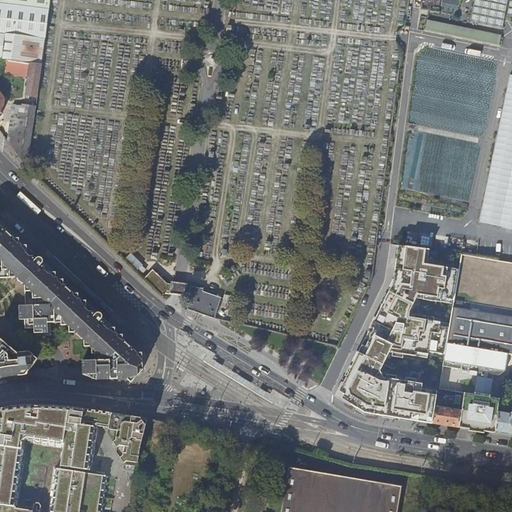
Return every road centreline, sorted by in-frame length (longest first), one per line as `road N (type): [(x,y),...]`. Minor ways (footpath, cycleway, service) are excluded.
road 1 (residential): [(317,406),(380,280),(410,41),(511,56)]
road 2 (tertiary): [(0,165),(150,306)]
road 3 (residential): [(365,434),(163,397)]
road 4 (residential): [(168,412),(339,438),(365,434)]
road 5 (tertiary): [(169,315),(317,406)]
road 6 (tertiary): [(365,434),(511,457)]
